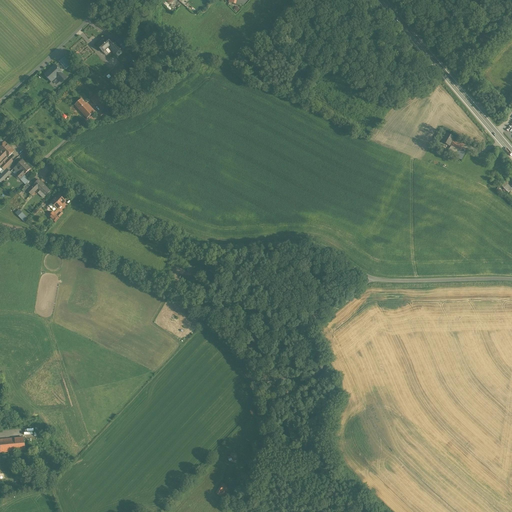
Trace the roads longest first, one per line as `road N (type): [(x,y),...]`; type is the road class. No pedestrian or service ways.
road 1 (residential): [(511,278),(367,279),(313,242),(191,244),(64,182),(0,119)]
road 2 (track): [(246,511),(268,409),(300,345),(367,279)]
road 3 (secondary): [(383,0),(511,152)]
road 4 (unclassified): [(0,99),(104,0)]
